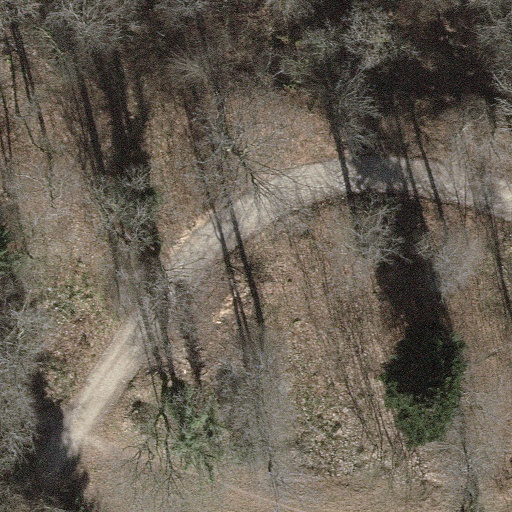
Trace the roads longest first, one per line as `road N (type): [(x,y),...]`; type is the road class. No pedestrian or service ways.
road 1 (track): [(80,408),(195,239),(317,179),(479,178),(511,194)]
road 2 (track): [(9,511),(80,408)]
